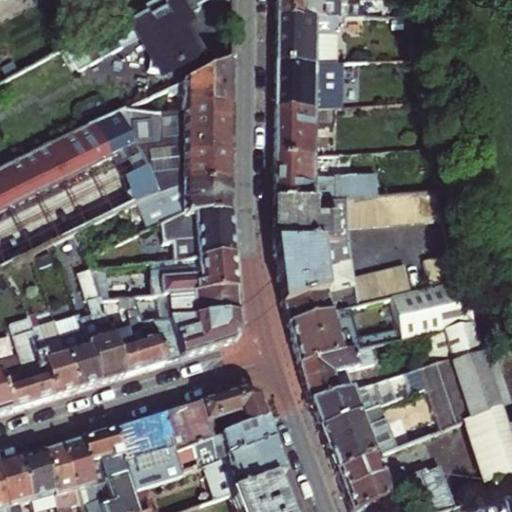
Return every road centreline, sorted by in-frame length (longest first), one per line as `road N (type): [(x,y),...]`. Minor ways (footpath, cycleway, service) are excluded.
road 1 (residential): [(271,356),(246,220),(247,0)]
road 2 (residential): [(271,356),(0,441)]
road 3 (residential): [(326,511),(271,356)]
